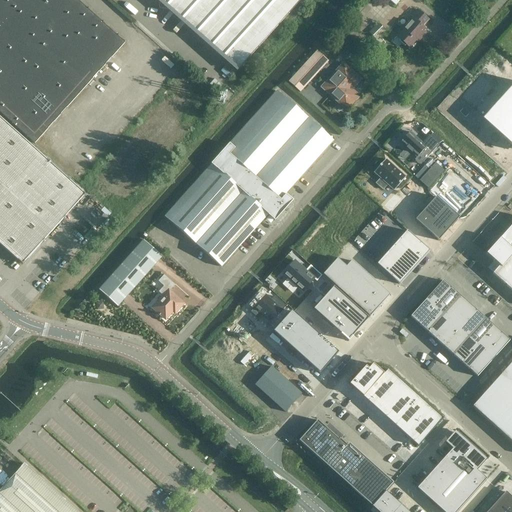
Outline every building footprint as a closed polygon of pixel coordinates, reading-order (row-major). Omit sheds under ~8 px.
[(0,0),(0,112),(35,144),(125,44),(76,0),(0,0)] [(157,0),(238,71),(302,0),(157,0)] [(409,49),(426,31),(422,27),(428,21),(416,10),(410,18),(412,19),(396,37),(409,49)] [(384,31),(378,24),(369,32),(375,39),(384,31)] [(300,92),(311,80),(329,61),(317,50),(288,82),(300,92)] [(342,64),(327,80),(321,87),(320,87),(313,94),(339,118),(359,97),(351,90),(360,80),(342,64)] [(496,88),(483,75),(464,95),(477,108),(496,88)] [(511,86),(482,120),(511,147),(511,86)] [(170,222),(221,267),(268,215),(275,221),(292,201),(285,194),(332,142),(282,97),(234,150),(229,145),(211,165),(216,170),(170,222)] [(85,195),(0,118),(0,244),(22,264),(85,195)] [(446,139),(464,156),(472,147),(454,130),(446,139)] [(422,143),(410,132),(400,143),(417,158),(415,160),(416,162),(418,164),(420,165),(439,145),(429,136),(422,143)] [(383,190),(387,185),(394,191),(405,178),(385,160),(374,173),(381,179),(376,184),(383,190)] [(436,189),(463,213),(485,187),(458,164),(436,189)] [(355,193),(337,214),(345,221),(340,226),(349,234),(354,228),(350,224),(360,213),(368,204),(355,193)] [(415,220),(438,241),(459,218),(436,197),(415,220)] [(331,218),(320,231),(344,252),(354,241),(331,218)] [(501,265),(493,274),(511,291),(511,223),(487,252),(501,265)] [(399,285),(429,251),(407,231),(377,265),(399,285)] [(161,257),(143,241),(99,290),(117,307),(161,257)] [(346,267),(337,259),(322,275),(370,318),(390,295),(351,261),(346,267)] [(322,276),(310,266),(306,271),(295,261),(283,274),(302,292),(314,279),(317,282),(322,276)] [(175,309),(177,311),(183,304),(169,291),(175,285),(164,275),(158,281),(163,286),(158,292),(163,296),(153,308),(159,314),(158,315),(159,316),(160,315),(165,320),(175,309)] [(509,341),(442,281),(410,317),(477,377),(509,341)] [(352,337),(369,319),(333,287),(313,310),(341,335),(348,341),(352,337)] [(285,306),(274,297),(271,300),(265,295),(266,294),(265,294),(253,308),(254,309),(251,312),(258,318),(261,315),(271,324),(271,325),(284,311),(283,310),(283,311),(281,310),(285,306)] [(338,353),(291,311),(272,332),(312,368),(319,374),(322,370),(338,353)] [(212,353),(234,370),(243,358),(222,341),(212,353)] [(511,362),(473,407),(511,442),(511,362)] [(363,397),(383,374),(372,365),(368,369),(365,367),(349,385),(363,397)] [(285,412),(301,394),(271,367),(255,385),(285,412)] [(376,410),(401,382),(388,370),(383,374),(363,397),(376,410)] [(390,422),(415,394),(401,382),(376,410),(390,422)] [(404,434),(429,406),(415,394),(390,422),(404,434)] [(443,419),(429,406),(404,434),(418,447),(443,419)] [(349,444),(346,447),(317,421),(299,442),(372,507),(386,492),(394,483),(349,444)] [(487,459),(457,433),(447,444),(452,449),(417,488),(443,511),(456,511),(486,479),(477,471),(487,459)] [(77,511),(24,464),(0,490),(0,511),(77,511)] [(407,511),(386,492),(372,507),(377,511),(407,511)] [(511,511),(511,498),(505,492),(489,510),(487,511),(511,511)]
